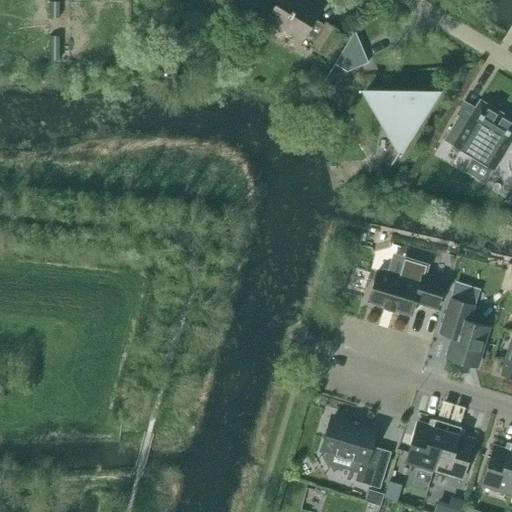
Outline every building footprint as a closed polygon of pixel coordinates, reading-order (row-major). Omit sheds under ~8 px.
[(316,68),(324,73),(341,45),(347,35),(339,30),(326,23),(325,25),(315,19),(320,10),(304,0),(279,0),(268,18),(302,39),(307,31),(317,37),(313,45),(325,53),(316,68)] [(369,63),(355,31),(324,82),(369,63)] [(166,55),(166,70),(180,69),(179,55),(166,55)] [(366,91),(401,153),(437,91),(366,91)] [(459,116),(453,126),(444,140),(494,170),(511,139),(511,119),(479,99),(475,107),(464,100),(456,114),(459,116)] [(422,273),(419,283),(393,275),(392,273),(384,270),(381,272),(378,271),(368,301),(384,306),(384,307),(394,310),(394,309),(411,315),(415,301),(437,308),(446,281),(422,273)] [(474,305),(451,298),(442,329),(455,333),(447,357),(476,366),(488,327),(469,321),(474,305)] [(511,341),(502,374),(511,377),(511,341)] [(333,417),(323,449),(327,450),(325,455),(334,471),(341,467),(358,472),(355,480),(380,488),(391,452),(370,445),(375,430),(333,417)] [(418,423),(406,461),(434,469),(448,422),(436,418),(435,418),(432,427),(418,423)] [(448,422),(434,469),(462,478),(474,440),(459,435),(462,426),(461,426),(448,422)] [(482,485),(510,493),(511,487),(511,441),(509,451),(494,446),(482,485)] [(389,480),(384,497),(398,501),(403,484),(389,480)] [(369,489),(365,501),(381,506),(385,493),(369,489)] [(461,511),(466,500),(452,495),(450,503),(438,500),(434,511),(461,511)]
